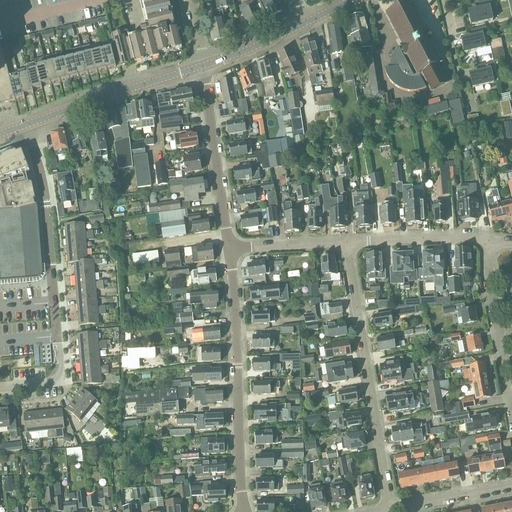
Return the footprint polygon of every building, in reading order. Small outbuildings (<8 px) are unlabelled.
[(120,38),(119,34),(112,36),(115,48),(119,68),(135,64),(159,58),(158,55),(181,49),(181,46),(176,29),(175,29),(167,0),(142,0),(150,34),(125,41),(124,38),(120,38)] [(217,0),(219,10),(233,7),(231,0),(217,0)] [(271,17),(282,12),(278,4),(280,3),(278,0),(264,0),(265,1),(262,3),(265,10),(267,9),(271,17)] [(469,17),(472,26),(492,21),(489,7),(494,6),(493,0),(478,3),(479,9),(471,11),(472,17),(469,17)] [(389,56),(393,57),(392,58),(391,63),(392,68),(384,69),(385,71),(385,73),(386,75),(387,77),(388,79),(389,81),(390,82),(392,84),(393,85),(395,87),(397,88),(398,89),(400,90),(402,91),(404,91),(406,92),(408,92),(410,92),(412,92),(414,92),(416,92),(418,92),(420,91),(422,91),(424,90),(426,89),(421,79),(424,77),(431,91),(446,84),(436,65),(441,63),(430,42),(432,41),(427,32),(426,33),(409,2),(386,14),(402,45),(401,46),(402,49),(400,50),(399,48),(395,53),(391,51),(391,52),(392,52),(390,56),(389,56)] [(250,9),(248,5),(242,8),(244,11),(240,13),(244,20),(246,19),(249,28),(261,23),(254,7),(250,9)] [(214,15),(213,10),(213,7),(204,9),(206,17),(214,15)] [(225,27),(225,25),(224,20),(223,20),(222,14),(218,14),(217,9),(213,10),(214,15),(216,15),(218,28),(225,27)] [(221,41),(218,28),(216,15),(214,15),(206,17),(211,42),(221,41)] [(367,37),(366,33),(362,16),(349,19),(354,36),(351,37),(355,53),(370,49),(367,37)] [(218,28),(221,41),(227,39),(236,35),(237,33),(235,23),(233,22),(225,25),(225,27),(218,28)] [(332,55),(347,53),(345,44),(343,44),(341,28),(328,30),(330,47),(331,47),(332,55)] [(462,45),(464,54),(490,48),(485,28),(471,31),(472,37),(464,39),(465,44),(462,45)] [(505,59),(501,39),(489,42),(494,62),(505,59)] [(313,40),(301,43),(306,59),(303,60),(308,77),(323,73),(318,56),(313,40)] [(0,104),(15,101),(15,100),(1,44),(0,44),(0,104)] [(115,48),(101,51),(105,71),(119,68),(115,48)] [(289,50),(278,55),(284,69),(280,71),(284,80),(288,78),(288,79),(301,73),(297,64),(294,58),(293,58),(289,50)] [(92,54),(96,73),(105,71),(101,51),(92,54)] [(92,54),(83,56),(87,76),(96,73),(92,54)] [(369,55),(371,69),(373,79),(380,78),(378,68),(375,54),(369,55)] [(73,58),(78,78),(87,76),(83,56),(73,58)] [(73,58),(64,61),(68,80),(78,78),(73,58)] [(55,63),(59,83),(68,80),(64,61),(55,63)] [(257,65),(261,81),(265,99),(275,97),(273,89),(276,89),(273,79),(270,62),(257,65)] [(55,63),(46,65),(50,85),(59,83),(55,63)] [(470,80),(472,89),(498,83),(493,63),(479,66),(480,72),(472,74),(473,79),(470,80)] [(36,68),(42,90),(41,87),(50,85),(46,65),(36,68)] [(495,69),(498,79),(505,78),(503,67),(495,69)] [(36,70),(27,72),(32,94),(33,94),(32,92),(42,90),(36,68),(36,70)] [(249,71),(239,76),(242,82),(240,83),(244,91),(245,90),(248,96),(257,92),(256,86),(249,71)] [(28,75),(19,77),(24,99),(23,97),(32,94),(27,72),(27,73),(28,75)] [(309,77),(312,87),(319,85),(316,75),(309,77)] [(15,101),(24,99),(19,77),(18,77),(19,80),(11,81),(15,100),(15,101)] [(229,111),(238,109),(237,102),(235,102),(231,80),(220,82),(224,105),(227,104),(229,111)] [(157,97),(160,122),(174,120),(173,114),(178,113),(178,111),(184,110),(185,116),(194,114),(192,104),(190,91),(188,90),(170,93),(170,94),(157,97)] [(317,104),(318,104),(335,102),(333,91),(315,93),(317,104)] [(297,94),(287,95),(294,137),(304,136),(297,94)] [(414,103),(399,108),(397,102),(390,103),(389,95),(383,96),(387,118),(416,109),(414,103)] [(448,103),(453,127),(464,125),(459,100),(448,103)] [(288,112),(285,101),(278,103),(281,113),(288,112)] [(426,108),(429,117),(450,111),(447,101),(426,108)] [(499,104),(503,118),(511,116),(511,114),(509,101),(499,104)] [(138,105),(142,127),(142,130),(154,128),(153,120),(155,120),(154,114),(152,114),(151,105),(146,106),(146,104),(138,105)] [(142,127),(138,105),(131,106),(131,108),(127,109),(128,118),(126,118),(127,124),(129,123),(130,128),(142,127)] [(108,131),(111,130),(115,143),(129,139),(127,125),(125,109),(103,116),(108,131)] [(260,114),(251,115),(252,123),(261,121),(260,114)] [(476,124),(474,115),(467,117),(469,126),(476,124)] [(181,119),(174,120),(160,122),(161,128),(179,126),(182,125),(181,119)] [(229,136),(245,134),(244,127),(249,126),(248,120),(243,121),(243,120),(236,121),(236,123),(227,124),(229,136)] [(85,141),(87,140),(82,125),(71,128),(76,143),(73,144),(75,154),(88,151),(86,146),(85,141)] [(180,132),(179,126),(161,128),(162,134),(180,132)] [(480,145),(476,128),(468,129),(472,146),(480,145)] [(63,131),(50,136),(56,157),(68,154),(63,131)] [(176,150),(198,146),(196,134),(186,135),(185,133),(173,135),(174,142),(175,142),(176,150)] [(94,160),(107,157),(106,152),(103,137),(90,140),(94,160)] [(294,152),(292,139),(279,141),(281,154),(294,152)] [(246,156),(252,155),(250,143),(245,144),(229,146),(231,158),(247,156),(246,156)] [(131,147),(133,156),(146,154),(144,146),(131,147)] [(255,160),(256,159),(268,158),(266,146),(260,147),(261,153),(254,154),(255,160)] [(0,282),(26,280),(36,279),(37,279),(38,279),(39,279),(40,278),(40,277),(41,277),(41,276),(42,275),(42,274),(42,273),(41,268),(36,205),(30,176),(28,170),(21,150),(0,157),(0,282)] [(498,156),(500,166),(507,164),(505,154),(498,156)] [(270,169),(278,168),(277,163),(283,163),(282,155),(268,158),(270,169)] [(137,189),(151,187),(147,156),(133,158),(137,189)] [(185,174),(200,171),(198,156),(183,159),(184,164),(179,165),(180,172),(185,172),(185,174)] [(262,171),(270,169),(268,158),(256,159),(257,166),(261,166),(262,171)] [(439,164),(440,167),(449,166),(451,187),(456,187),(454,165),(454,162),(439,164)] [(155,164),(158,186),(168,185),(165,163),(155,164)] [(251,183),(260,181),(258,172),(255,173),(254,166),(250,167),(249,167),(234,169),(236,182),(251,180),(251,183)] [(442,195),(450,194),(451,194),(451,187),(449,166),(440,167),(442,195)] [(167,172),(168,179),(176,178),(175,173),(174,173),(173,171),(167,172)] [(74,191),(71,173),(66,174),(67,180),(58,182),(62,204),(71,203),(69,192),(74,191)] [(372,190),(381,189),(378,174),(370,176),(372,190)] [(204,194),(202,182),(201,176),(174,181),(174,184),(169,184),(171,195),(184,193),(185,203),(198,201),(197,195),(204,194)] [(112,198),(120,196),(117,181),(110,182),(112,198)] [(344,182),(337,183),(339,195),(346,193),(344,182)] [(273,184),(260,186),(261,192),(274,191),(273,184)] [(460,186),(461,191),(457,191),(458,203),(458,215),(461,215),(462,221),(464,221),(465,223),(470,223),(468,197),(468,194),(468,191),(474,191),(473,185),(460,186)] [(412,187),(402,188),(403,201),(404,200),(405,204),(404,204),(406,225),(415,224),(413,198),(412,187)] [(296,201),(302,200),(300,189),(294,190),(296,201)] [(255,204),(260,203),(258,191),(253,192),(253,191),(237,194),(239,206),(255,204)] [(356,227),(364,227),(363,204),(362,192),(357,192),(357,198),(353,198),(353,207),(355,207),(356,209),(355,209),(356,227)] [(362,192),(363,204),(364,227),(372,227),(371,208),(370,203),(368,203),(368,197),(367,197),(367,192),(362,192)] [(468,194),(468,197),(470,223),(475,222),(474,221),(477,221),(477,214),(480,214),(479,202),(477,202),(476,194),(474,194),(468,194)] [(498,195),(492,197),(485,198),(487,205),(492,222),(504,219),(501,204),(498,195)] [(413,198),(415,224),(423,224),(422,203),(421,203),(421,197),(413,198)] [(337,204),(339,228),(347,228),(346,210),(345,199),(337,200),(337,204)] [(309,207),(309,215),(308,215),(309,230),(321,229),(321,221),(322,221),(321,215),(323,214),(321,200),(315,200),(316,207),(309,207)] [(511,217),(511,215),(511,201),(501,204),(504,219),(511,217)] [(179,202),(158,204),(148,206),(149,215),(159,213),(180,210),(179,202)] [(434,223),(446,222),(445,214),(447,213),(447,207),(445,207),(445,202),(439,202),(439,207),(432,208),(432,216),(434,216),(434,223)] [(80,215),(89,213),(88,203),(78,205),(80,215)] [(292,232),(291,209),(291,203),(283,204),(285,232),(292,232)] [(382,226),(394,225),(394,208),(393,208),(393,203),(381,204),(382,209),(380,209),(380,217),(381,217),(382,226)] [(330,229),(339,228),(337,204),(330,205),(330,211),(330,229)] [(291,209),(292,232),(300,232),(299,214),(299,208),(291,209)] [(267,224),(269,224),(278,223),(277,209),(275,209),(268,210),(265,210),(267,221),(267,224)] [(183,219),(187,218),(187,217),(186,210),(154,215),(155,219),(159,218),(162,239),(185,236),(183,219)] [(199,215),(187,217),(187,218),(188,223),(191,223),(193,235),(209,232),(207,220),(200,222),(199,215)] [(258,228),(263,227),(262,215),(256,216),(256,215),(241,218),(242,230),(258,228)] [(104,224),(102,216),(90,218),(91,226),(104,224)] [(65,239),(93,237),(93,232),(88,233),(86,234),(85,234),(84,224),(64,226),(65,239)] [(272,238),(271,230),(264,231),(265,239),(272,238)] [(93,237),(65,239),(67,251),(86,250),(85,240),(87,240),(89,241),(93,241),(93,237)] [(193,264),(213,262),(212,246),(191,249),(193,264)] [(86,250),(67,251),(68,264),(74,264),(99,261),(99,257),(90,258),(88,259),(87,259),(86,250)] [(166,264),(180,262),(178,250),(164,252),(166,264)] [(464,276),(462,251),(455,251),(456,270),(456,276),(464,276)] [(462,251),(464,276),(471,276),(471,270),(470,251),(462,251)] [(434,278),(434,284),(434,288),(443,287),(443,277),(441,277),(441,271),(443,271),(442,254),(438,254),(438,252),(432,253),(434,278)] [(434,284),(434,278),(432,253),(426,253),(426,254),(423,255),(424,270),(424,282),(425,285),(434,284)] [(403,279),(402,254),(396,255),(396,256),(393,256),(394,274),(395,274),(396,280),(403,279)] [(408,254),(402,254),(403,279),(408,279),(408,283),(417,282),(417,271),(412,271),(411,255),(408,255),(408,254)] [(373,256),(375,281),(382,280),(382,274),(382,273),(383,273),(383,267),(382,267),(381,255),(373,256)] [(375,281),(373,256),(366,256),(367,268),(365,268),(365,273),(367,273),(367,275),(368,281),(375,281)] [(316,258),(305,259),(306,276),(317,275),(316,258)] [(328,276),(336,275),(336,266),(334,266),(334,259),(321,260),(322,276),(323,276),(323,279),(329,279),(328,276)] [(101,261),(99,261),(74,264),(75,276),(94,274),(93,265),(95,265),(97,266),(101,265),(101,261)] [(250,278),(270,275),(268,262),(263,262),(256,263),(256,264),(248,266),(250,278)] [(0,286),(36,284),(40,283),(43,281),(44,277),(45,273),(45,270),(44,267),(41,268),(42,273),(42,274),(42,275),(41,276),(41,277),(40,277),(40,278),(39,279),(38,279),(37,279),(36,279),(26,280),(0,282),(0,286)] [(188,268),(166,271),(167,279),(189,276),(188,268)] [(199,285),(216,283),(215,271),(205,272),(205,270),(197,271),(193,272),(194,279),(198,279),(199,285)] [(94,274),(75,276),(76,288),(103,286),(103,282),(98,282),(97,284),(95,284),(94,274)] [(448,278),(449,295),(459,295),(458,278),(448,278)] [(310,284),(311,297),(319,296),(318,290),(317,283),(310,284)] [(103,286),(76,288),(77,301),(96,299),(95,290),(97,290),(99,291),(103,291),(103,286)] [(277,287),(267,288),(251,289),(252,302),(263,301),(263,303),(269,302),(269,301),(279,300),(277,287)] [(202,305),(218,304),(217,292),(201,293),(201,294),(190,294),(190,305),(202,305)] [(364,300),(376,299),(375,292),(370,293),(369,292),(363,292),(364,300)] [(96,299),(77,301),(78,314),(105,311),(105,307),(100,307),(99,309),(97,309),(96,299)] [(330,316),(342,314),(341,305),(328,307),(330,316)] [(444,315),(455,313),(453,307),(443,309),(444,315)] [(304,316),(305,325),(322,322),(319,308),(312,309),(312,315),(304,316)] [(394,309),(396,318),(416,316),(415,308),(394,309)] [(474,309),(461,312),(457,313),(459,319),(462,318),(463,326),(476,323),(474,309)] [(269,324),(275,324),(274,311),(269,311),(269,310),(261,310),(262,312),(252,313),(253,326),(269,325),(269,324)] [(105,311),(78,314),(79,326),(98,325),(97,315),(99,315),(101,316),(105,316),(105,311)] [(180,324),(192,323),(192,314),(179,316),(180,324)] [(375,329),(392,326),(391,320),(396,320),(395,314),(390,314),(374,317),(375,329)] [(193,330),(193,323),(164,326),(165,337),(182,335),(181,331),(193,330)] [(325,340),(346,337),(344,325),(335,326),(335,325),(327,326),(328,327),(323,328),(325,340)] [(415,334),(426,333),(425,326),(414,327),(415,334)] [(202,330),(196,331),(192,331),(193,342),(203,341),(203,342),(220,340),(218,328),(202,330)] [(404,337),(413,336),(412,329),(403,330),(404,337)] [(79,348),(106,346),(106,341),(101,342),(99,343),(98,343),(97,334),(77,335),(79,348)] [(395,350),(400,349),(398,337),(393,338),(392,336),(385,337),(386,339),(377,340),(379,353),(395,350)] [(269,349),(274,349),(274,337),(269,337),(253,337),(254,350),(269,350),(269,349)] [(469,354),(482,351),(479,337),(466,340),(469,354)] [(349,344),(331,346),(323,348),(324,360),(350,356),(349,344)] [(106,346),(79,348),(80,361),(99,359),(98,350),(100,350),(102,350),(106,350),(106,346)] [(127,350),(128,370),(137,370),(136,359),(155,359),(154,349),(127,350)] [(202,363),(219,362),(219,350),(210,350),(210,349),(202,349),(197,349),(197,363),(202,363)] [(313,356),(300,358),(301,365),(314,363),(313,356)] [(99,359),(80,361),(81,373),(108,371),(108,367),(103,367),(101,368),(100,368),(99,359)] [(428,360),(426,360),(427,367),(434,366),(433,359),(428,360)] [(269,372),(275,372),(274,360),(269,360),(254,361),(254,373),(269,373),(269,372)] [(463,368),(462,361),(451,363),(451,364),(452,370),(463,368)] [(382,375),(405,371),(404,364),(399,364),(399,363),(380,366),(382,375)] [(451,364),(446,364),(438,366),(439,372),(447,371),(452,370),(451,364)] [(472,384),(488,381),(487,375),(486,375),(484,364),(469,367),(472,384)] [(326,370),(327,378),(354,373),(352,365),(344,367),(344,365),(331,367),(332,369),(326,370)] [(427,368),(428,376),(429,384),(438,383),(439,382),(436,367),(427,368)] [(210,370),(210,369),(193,369),(193,383),(220,382),(220,370),(210,370)] [(108,371),(81,373),(82,390),(88,390),(88,385),(101,384),(100,375),(102,375),(104,376),(108,375),(108,371)] [(407,380),(405,371),(382,375),(383,385),(401,382),(401,381),(407,380)] [(355,378),(354,373),(327,378),(328,385),(334,384),(335,386),(347,383),(346,382),(353,381),(352,379),(355,378)] [(488,381),(472,384),(475,398),(461,401),(463,409),(474,407),(473,401),(490,398),(488,389),(489,389),(488,381)] [(275,396),(275,390),(279,390),(279,384),(270,384),(270,383),(254,384),(254,396),(270,396),(275,396)] [(427,384),(429,399),(440,397),(438,383),(429,384),(427,384)] [(313,384),(302,386),(303,394),(314,392),(313,384)] [(177,404),(177,400),(185,400),(189,400),(189,394),(188,389),(176,390),(176,389),(122,394),(123,405),(135,404),(136,417),(161,416),(178,415),(177,404)] [(214,406),(214,403),(222,403),(221,391),(214,391),(214,389),(205,390),(193,390),(194,403),(200,402),(200,406),(214,406)] [(82,390),(74,400),(89,412),(97,402),(89,396),(88,390),(82,390)] [(349,404),(357,403),(355,391),(339,394),(334,395),(336,407),(341,406),(341,407),(350,406),(349,404)] [(311,400),(328,398),(327,392),(310,394),(311,400)] [(302,395),(303,402),(310,401),(309,394),(302,395)] [(386,401),(387,407),(413,402),(412,394),(405,395),(405,394),(393,396),(393,398),(387,399),(387,401),(386,401)] [(440,397),(429,399),(432,414),(443,412),(440,397)] [(66,410),(66,416),(73,415),(81,422),(89,412),(74,400),(66,410)] [(413,402),(387,407),(387,412),(389,412),(389,414),(395,413),(396,415),(408,412),(414,410),(413,402)] [(460,413),(459,403),(449,405),(451,415),(460,413)] [(288,414),(290,414),(290,406),(275,406),(266,406),(266,408),(255,408),(255,409),(254,410),(254,413),(255,414),(255,415),(281,415),(281,412),(287,412),(288,414)] [(8,410),(0,411),(0,428),(10,428),(10,431),(16,430),(15,424),(10,424),(8,410)] [(66,416),(66,410),(49,412),(52,439),(56,438),(56,434),(54,432),(54,431),(64,430),(62,417),(66,416)] [(36,413),(38,432),(48,431),(48,433),(47,435),(47,439),(52,439),(49,412),(36,413)] [(38,432),(36,413),(23,414),(26,442),(31,441),(31,436),(29,435),(29,433),(38,432)] [(481,430),(496,427),(493,415),(479,418),(479,419),(468,421),(467,413),(443,418),(444,424),(465,421),(465,424),(464,424),(466,435),(476,433),(475,430),(481,429),(481,430)] [(177,425),(193,425),(197,425),(197,431),(213,430),(213,428),(222,428),(222,415),(204,416),(199,416),(193,417),(193,416),(177,416),(177,425)] [(282,423),(281,415),(255,415),(255,416),(254,417),(254,420),(255,421),(255,422),(267,422),(267,424),(275,424),(275,423),(282,423)] [(320,415),(302,419),(304,426),(321,423),(320,415)] [(345,430),(361,427),(359,415),(349,417),(349,415),(342,416),(343,418),(337,419),(339,432),(345,431),(345,430)] [(392,431),(393,437),(418,433),(417,425),(411,426),(410,424),(398,426),(398,428),(394,429),(394,430),(392,431)] [(272,431),(264,432),(264,433),(256,433),(256,446),(272,445),(277,445),(277,433),(272,433),(272,431)] [(423,439),(419,440),(418,433),(393,437),(394,442),(396,442),(397,444),(401,443),(402,444),(413,443),(414,447),(424,445),(423,439)] [(346,439),(340,440),(342,452),(348,451),(351,451),(351,452),(356,451),(356,449),(364,448),(363,447),(365,447),(364,442),(363,442),(361,436),(346,438),(346,439)] [(487,443),(487,439),(486,436),(474,438),(476,445),(487,443)] [(487,439),(487,443),(490,457),(493,472),(505,469),(500,443),(502,443),(501,436),(487,439)] [(208,439),(201,440),(201,455),(209,455),(209,454),(223,454),(223,441),(216,441),(216,439),(208,439)] [(13,445),(14,451),(22,451),(22,441),(20,441),(20,445),(14,446),(14,445),(13,445)] [(282,451),(303,450),(303,442),(281,442),(282,451)] [(303,459),(303,450),(282,451),(282,456),(273,456),(256,457),(256,469),(273,468),(273,471),(283,471),(282,462),(287,462),(287,459),(303,459)] [(336,452),(326,453),(327,460),(337,458),(336,452)] [(3,456),(3,463),(8,463),(8,460),(18,459),(17,454),(3,456)] [(445,467),(447,481),(459,478),(456,464),(452,465),(451,457),(445,458),(446,466),(445,467)] [(481,474),(493,472),(490,457),(478,460),(481,474)] [(339,471),(335,472),(337,478),(347,476),(343,459),(337,460),(339,471)] [(349,475),(354,474),(352,460),(346,462),(347,468),(348,468),(349,475)] [(469,476),(481,474),(478,460),(467,462),(469,476)] [(224,462),(194,464),(195,478),(210,477),(210,475),(224,474),(224,476),(225,476),(224,462)] [(432,463),(433,469),(436,483),(447,481),(445,467),(439,468),(438,462),(432,463)] [(422,471),(424,485),(436,483),(433,469),(422,471)] [(422,471),(410,473),(413,487),(424,485),(422,471)] [(401,489),(413,487),(410,473),(398,476),(401,489)] [(172,477),(160,478),(160,486),(172,485),(172,477)] [(369,477),(358,479),(359,485),(362,499),(366,499),(367,500),(371,499),(371,498),(373,497),(369,477)] [(273,480),(257,480),(257,492),(273,492),(278,492),(278,480),(273,480)] [(179,484),(179,490),(180,499),(186,499),(186,498),(191,497),(190,486),(190,483),(179,484)] [(200,485),(190,486),(191,497),(203,497),(203,502),(205,503),(209,503),(218,503),(217,500),(225,500),(224,487),(210,487),(210,483),(200,483),(200,485)] [(342,484),(331,486),(332,491),(334,505),(339,504),(340,505),(343,505),(344,503),(346,503),(344,489),(343,489),(342,484)] [(310,496),(308,496),(309,502),(310,502),(312,509),(313,509),(314,510),(319,509),(319,508),(324,507),(321,491),(320,486),(308,488),(309,493),(310,496)] [(287,496),(304,496),(303,487),(287,488),(287,496)] [(53,506),(51,492),(51,488),(45,489),(47,507),(53,506)] [(102,489),(103,500),(112,499),(111,488),(102,489)] [(77,492),(79,510),(87,509),(85,491),(77,492)] [(95,498),(87,499),(88,509),(96,508),(95,498)] [(53,500),(54,511),(59,511),(62,511),(60,499),(53,500)] [(167,511),(182,511),(181,501),(166,503),(167,511)] [(283,511),(284,507),(282,507),(282,502),(274,502),(274,501),(257,502),(258,508),(256,509),(256,511),(283,511)]
